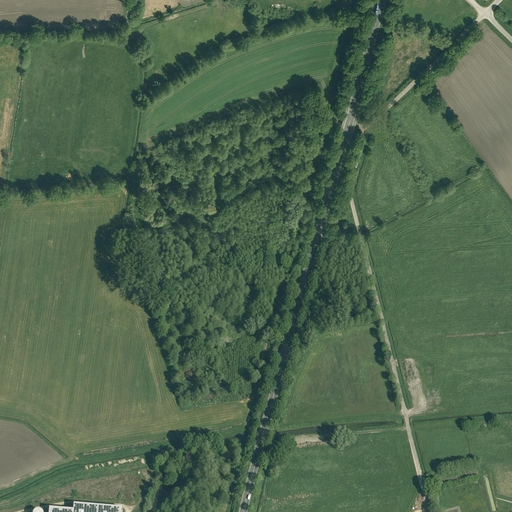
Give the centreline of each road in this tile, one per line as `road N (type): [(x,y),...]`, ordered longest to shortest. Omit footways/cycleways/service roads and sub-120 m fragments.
road 1 (unclassified): [(487,10),(366,127),(350,174),(431,511)]
road 2 (primary): [(242,511),(381,0)]
road 3 (track): [(366,127),(325,123),(244,420)]
road 4 (track): [(312,168),(149,224),(130,197)]
